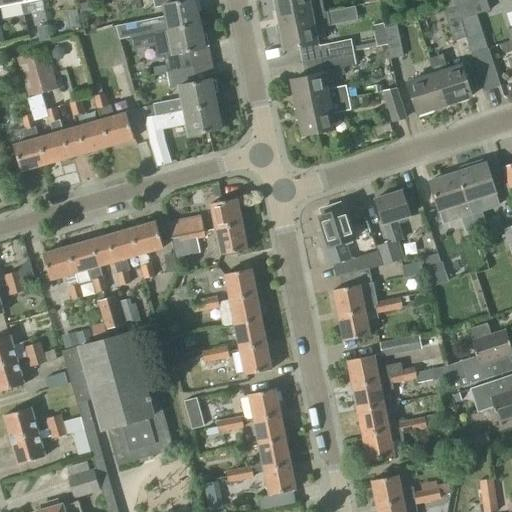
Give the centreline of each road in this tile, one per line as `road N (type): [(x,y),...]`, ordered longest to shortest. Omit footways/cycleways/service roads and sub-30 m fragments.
road 1 (residential): [(342,511),(271,192)]
road 2 (residential): [(0,232),(262,161)]
road 3 (residential): [(271,192),(511,117)]
road 4 (residential): [(262,161),(232,0)]
